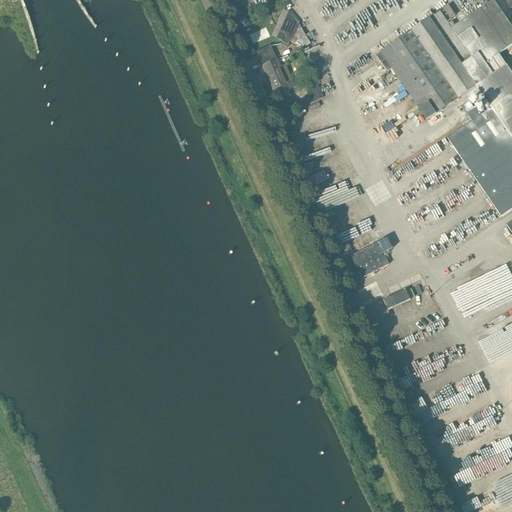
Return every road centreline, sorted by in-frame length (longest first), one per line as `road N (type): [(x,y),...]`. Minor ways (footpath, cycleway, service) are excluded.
road 1 (unclassified): [(439,511),(206,0)]
road 2 (unknown): [(418,261),(332,61)]
road 3 (unknown): [(418,261),(471,359),(511,355)]
